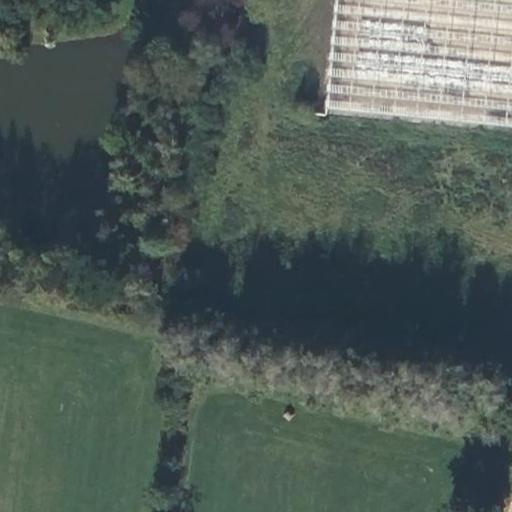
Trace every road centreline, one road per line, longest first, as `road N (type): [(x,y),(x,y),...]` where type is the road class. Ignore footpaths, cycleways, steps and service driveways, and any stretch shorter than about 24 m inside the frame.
road 1 (track): [(313,0),(266,94),(270,149),(348,212),(511,252)]
road 2 (track): [(172,0),(162,12),(14,20)]
